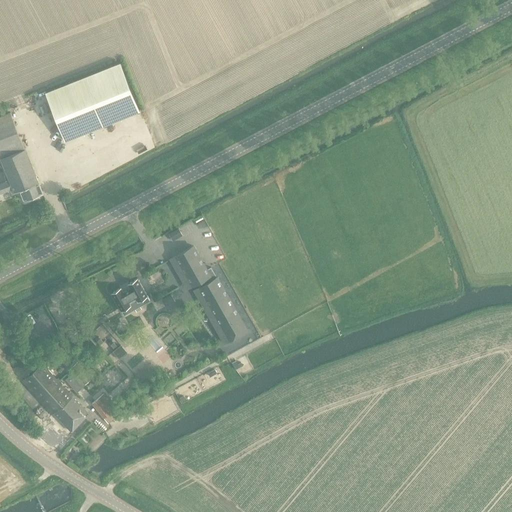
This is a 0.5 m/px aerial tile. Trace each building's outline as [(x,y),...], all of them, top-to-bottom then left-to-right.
[(122,64),(47,94),(65,141),(140,111),(122,64)] [(25,201),(43,193),(11,113),(0,116),(0,159),(1,159),(10,180),(0,184),(0,194),(13,189),(15,192),(21,190),(25,201)] [(169,234),(173,241),(182,236),(178,229),(169,234)] [(247,330),(218,278),(218,277),(217,278),(211,267),(207,270),(194,246),(175,256),(192,286),(197,283),(200,287),(200,288),(221,325),(216,328),(225,343),(247,330)] [(148,296),(138,278),(128,283),(130,288),(124,291),(122,287),(111,293),(121,311),(122,310),(124,315),(150,300),(148,296)] [(166,306),(175,301),(171,295),(162,300),(166,306)] [(236,361),(232,363),(235,369),(243,365),(241,362),(238,364),(236,361)] [(84,415),(88,412),(42,362),(22,380),(53,414),(55,413),(71,431),(86,417),(84,415)] [(84,385),(92,378),(78,362),(70,368),(84,385)] [(108,423),(117,416),(113,411),(116,408),(104,394),(92,403),(108,423)] [(46,411),(37,419),(42,424),(50,416),(46,411)]
